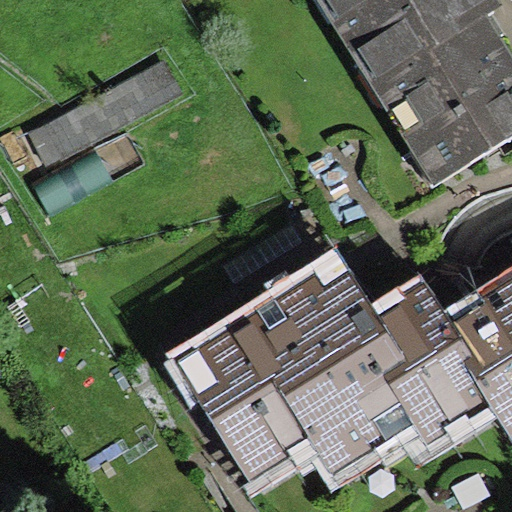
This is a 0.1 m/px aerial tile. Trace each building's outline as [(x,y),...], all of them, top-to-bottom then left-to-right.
[(311,0),(332,33),(384,0),(311,0)] [(493,0),(384,0),(332,33),(430,191),(511,140),(511,58),(488,19),(500,11),(493,0)] [(45,172),(181,97),(161,62),(26,137),(45,172)] [(452,330),(424,287),(375,318),(350,278),(323,296),(315,284),(276,309),(272,303),(245,321),(251,330),(233,341),(227,332),(171,368),(247,487),(311,445),(334,481),(412,431),(424,450),(487,410),(499,402),(452,330)] [(484,310),(452,330),(499,402),(487,410),(511,448),(511,447),(511,284),(480,305),(484,310)]
